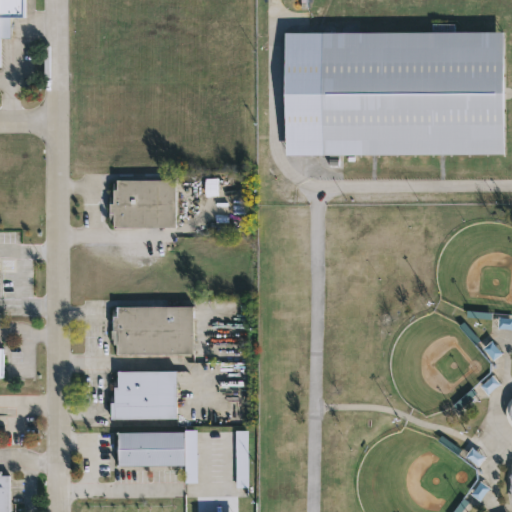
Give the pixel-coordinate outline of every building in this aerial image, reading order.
[(0,0),(26,0),(26,17),(10,17),(10,37),(1,37),(1,66),(0,66),(0,0)] [(285,155),(284,32),(436,32),(436,31),(503,31),(504,154),(285,155)] [(171,176),(171,225),(105,225),(105,177),(171,176)] [(192,303),(192,351),(112,351),(112,303),(192,303)] [(176,415),(113,415),(113,367),(176,367),(176,415)] [(185,462),(118,462),(118,428),(185,428),(185,462)] [(248,487),(248,430),(235,430),(236,487),(248,487)] [(0,511),(0,472),(10,473),(9,511),(0,511)]
